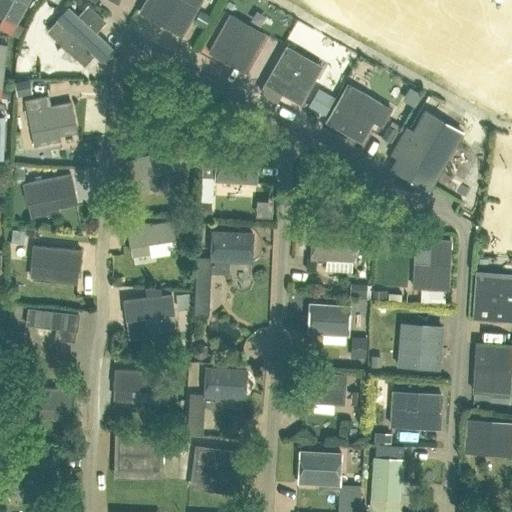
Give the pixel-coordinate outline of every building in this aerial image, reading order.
[(12,0),(4,16),(17,23),(29,0),(12,0)] [(146,0),(140,11),(181,34),(200,0),(146,0)] [(209,50),(243,69),(264,33),(230,13),(209,50)] [(72,54),(69,58),(91,78),(111,56),(65,15),(49,32),(72,54)] [(261,91),(268,95),(273,86),(300,102),(321,65),(287,45),(261,91)] [(325,120),(360,140),(375,115),(359,105),(366,93),(347,83),(325,120)] [(26,100),(32,129),(58,124),(60,134),(77,130),(75,120),(71,101),(46,107),(44,96),(26,100)] [(464,131),(426,108),(413,130),(406,126),(390,153),(396,157),(390,167),(429,190),(464,131)] [(109,134),(109,110),(87,110),(87,134),(109,134)] [(103,137),(84,138),(85,160),(104,160),(103,137)] [(126,161),(131,180),(133,190),(150,185),(147,176),(173,169),(169,150),(126,161)] [(217,150),(216,179),(256,181),(258,153),(217,150)] [(77,203),(71,172),(23,182),(30,217),(60,211),(59,207),(77,203)] [(90,173),(78,176),(85,200),(97,197),(90,173)] [(65,220),(82,215),(79,203),(61,208),(65,220)] [(128,226),(130,245),(131,245),(132,255),(149,252),(148,242),(174,239),(171,220),(128,226)] [(311,257),(352,259),(354,228),(313,225),(311,257)] [(211,258),(251,260),(253,232),(212,230),(211,255),(211,258)] [(414,286),(447,288),(450,239),(432,238),(430,263),(416,262),(414,286)] [(36,265),(62,267),(61,277),(78,278),(79,268),(80,268),(81,249),(37,246),(36,265)] [(194,314),(208,314),(211,258),(211,255),(196,254),(196,256),(194,313),(194,314)] [(216,272),(211,307),(229,309),(233,275),(216,272)] [(476,317),(511,319),(511,297),(501,296),(503,274),(479,272),(476,317)] [(124,299),(126,318),(128,328),(144,326),(143,316),(170,313),(168,294),(124,299)] [(307,330),(348,333),(350,301),(309,299),(307,330)] [(33,308),(32,327),(58,329),(58,339),(75,340),(77,310),(33,308)] [(86,311),(78,332),(94,338),(101,316),(86,311)] [(400,367),(440,369),(441,340),(401,338),(400,367)] [(473,390),(491,391),(493,369),(510,370),(511,344),(476,341),(473,390)] [(220,406),(220,396),(244,397),(245,369),(205,367),(203,395),(189,394),(187,433),(202,434),(204,405),(220,406)] [(114,397),(131,398),(131,388),(158,390),(160,371),(116,368),(114,387),(114,397)] [(345,373),(303,370),(301,400),(343,404),(345,373)] [(27,405),(53,406),(53,417),(70,417),(70,407),(71,407),(72,388),(28,386),(27,405)] [(393,390),(391,425),(439,428),(440,409),(407,407),(407,391),(393,390)] [(511,420),(467,417),(464,450),(480,451),(481,435),(511,436),(511,420)] [(123,452),(163,455),(164,440),(124,436),(123,452)] [(200,458),(240,462),(241,446),(201,443),(200,458)] [(298,481),(339,484),(341,452),(300,450),(298,481)] [(372,496),(400,498),(403,458),(375,456),(372,496)] [(10,468),(15,487),(41,480),(43,490),(60,485),(57,475),(52,457),(10,468)] [(37,485),(18,490),(20,499),(40,494),(37,485)] [(119,504),(159,508),(160,492),(120,489),(119,504)] [(195,511),(236,511),(237,505),(197,502),(195,511)]
